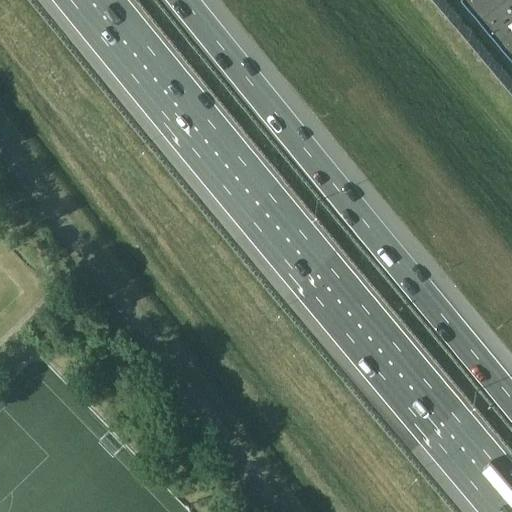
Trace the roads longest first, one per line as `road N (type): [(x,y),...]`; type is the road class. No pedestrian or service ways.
road 1 (motorway): [(91,0),(511,508)]
road 2 (motorway): [(511,398),(186,0)]
